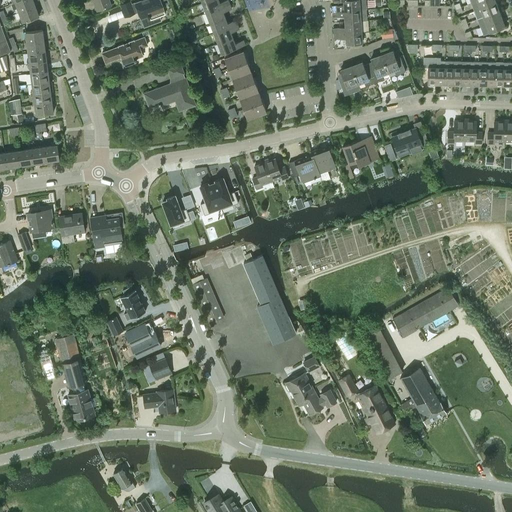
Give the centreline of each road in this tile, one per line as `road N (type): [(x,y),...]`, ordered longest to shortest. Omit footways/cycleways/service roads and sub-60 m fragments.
road 1 (unclassified): [(511,489),(262,450),(218,433)]
road 2 (residential): [(218,433),(220,384),(126,185)]
road 3 (unclassified): [(0,459),(116,434),(218,433)]
road 4 (residential): [(126,185),(163,158),(330,125)]
road 5 (residential): [(330,125),(432,102),(511,105)]
road 6 (residential): [(99,173),(100,127),(52,0)]
road 7 (residential): [(330,125),(319,22),(307,0)]
